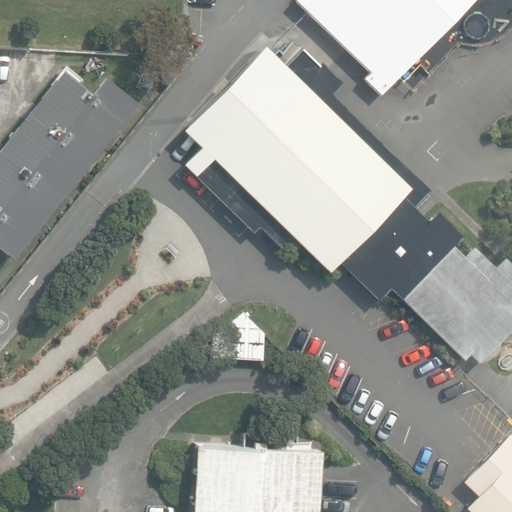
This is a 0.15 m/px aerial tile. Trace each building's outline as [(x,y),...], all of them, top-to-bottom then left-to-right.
[(378,95),(469,0),(292,0),(368,72),(361,79),(378,95)] [(383,288),(457,362),(466,354),(474,362),(508,328),(511,323),(511,267),(500,255),(491,264),(469,243),(461,251),(450,240),(458,232),(433,208),(425,216),(410,202),(426,186),(329,91),(341,80),(320,59),(317,62),(300,45),(284,62),(264,43),(182,126),(200,145),(185,161),(196,171),(210,157),(325,270),(335,259),(374,297),(383,288)] [(97,90),(68,64),(0,146),(0,249),(9,256),(138,99),(109,78),(97,90)] [(242,313),(218,331),(216,358),(261,360),(263,333),(242,313)] [(462,501),(473,511),(511,511),(511,438),(505,432),(460,479),(472,490),(462,501)] [(314,511),(318,450),(192,443),(187,511),(314,511)]
